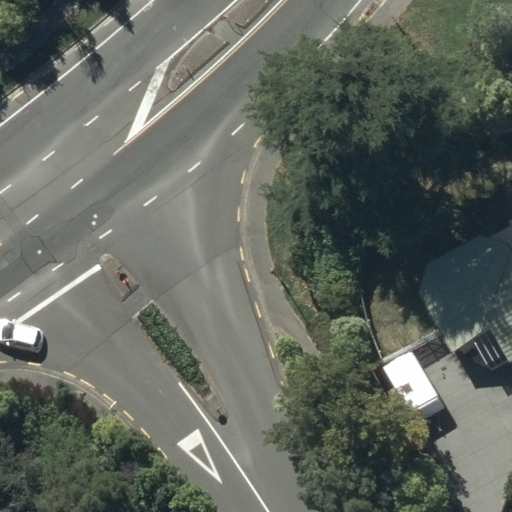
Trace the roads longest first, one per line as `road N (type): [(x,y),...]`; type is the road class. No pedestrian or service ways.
road 1 (residential): [(45,179),(215,417),(271,511)]
road 2 (secondary): [(258,0),(45,179)]
